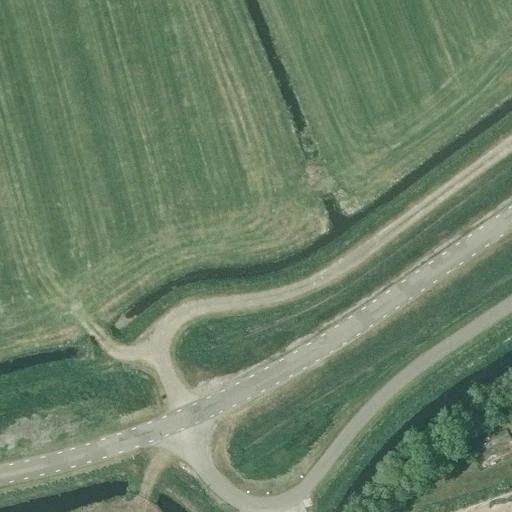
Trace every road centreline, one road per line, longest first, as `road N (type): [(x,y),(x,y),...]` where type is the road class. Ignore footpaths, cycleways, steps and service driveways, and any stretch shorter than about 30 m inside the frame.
road 1 (unclassified): [(511,301),(388,388),(287,501),(234,502),(219,490),(182,419)]
road 2 (tertiary): [(182,419),(324,346),(511,217)]
road 3 (tertiary): [(0,475),(182,419)]
